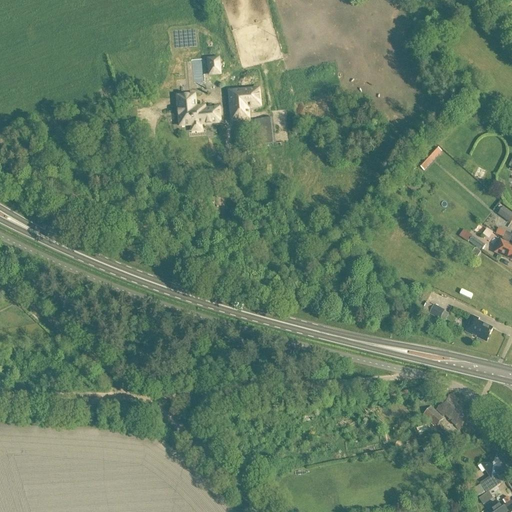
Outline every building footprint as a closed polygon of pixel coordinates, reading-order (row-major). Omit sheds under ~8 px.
[(220,76),(218,59),(206,60),(208,77),(220,76)] [(258,91),(228,93),(230,124),(249,123),(248,110),(260,109),(258,91)] [(195,97),(178,98),(180,127),(191,126),(192,132),(193,133),(201,132),(202,131),(201,126),(220,124),(219,110),(205,111),(205,108),(196,109),(195,97)] [(138,119),(137,109),(127,110),(128,120),(138,119)] [(258,134),(262,134),(263,146),(276,145),(273,119),(257,121),(258,134)] [(418,166),(424,172),(442,153),(436,148),(418,166)] [(511,214),(503,208),(497,215),(510,224),(511,222),(511,214)] [(482,252),(486,247),(464,231),(459,237),(468,243),(468,242),(482,252)] [(505,243),(511,246),(511,235),(506,233),(502,241),(505,243)] [(511,262),(511,246),(510,246),(501,241),(494,254),(511,262)] [(476,259),(479,254),(474,250),(470,256),(476,259)] [(439,321),(445,311),(434,306),(429,315),(439,321)] [(473,317),(466,333),(486,343),(493,330),(479,323),(480,321),(473,317)] [(450,395),(437,410),(459,430),(470,418),(456,405),(458,402),(450,395)] [(435,428),(444,419),(431,407),(423,416),(435,428)] [(428,425),(416,429),(419,437),(430,432),(428,425)] [(509,478),(504,471),(506,469),(500,459),(501,459),(496,451),(488,457),(489,457),(480,463),(490,477),(477,486),(475,483),(468,487),(476,500),(509,478)] [(497,488),(488,493),(491,498),(500,493),(497,488)] [(500,503),(489,511),(511,511),(511,492),(509,495),(511,499),(511,500),(510,502),(507,498),(503,501),(505,504),(502,507),(500,503)]
